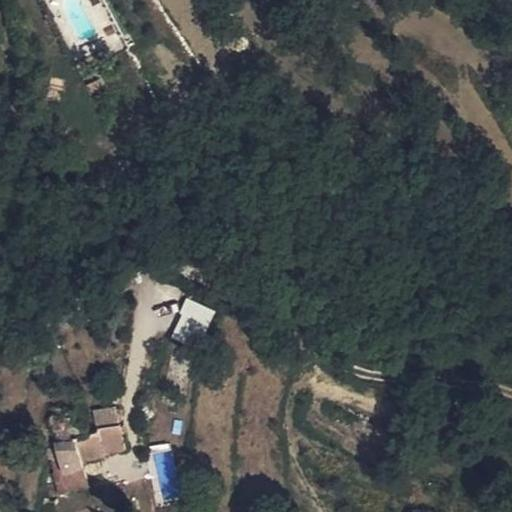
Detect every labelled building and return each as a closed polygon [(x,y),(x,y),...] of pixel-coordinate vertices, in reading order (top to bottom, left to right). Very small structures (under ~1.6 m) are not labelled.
[(99,69),(85,76),(95,97),(110,90),(99,69)] [(204,342),(219,304),(190,293),(175,331),(204,342)] [(81,397),(87,417),(97,451),(111,447),(120,443),(109,410),(111,394),(100,389),(82,395),(81,397)] [(97,451),(87,417),(63,424),(75,459),(97,451)] [(75,459),(63,424),(43,431),(39,446),(40,447),(41,447),(42,447),(43,447),(44,447),(44,448),(46,449),(47,450),(48,451),(49,452),(50,453),(51,454),(51,455),(52,456),(53,457),(53,459),(53,460),(54,461),(54,463),(53,464),(53,466),(57,484),(57,486),(82,481),(75,459)] [(53,466),(43,469),(47,486),(57,484),(53,466)]
